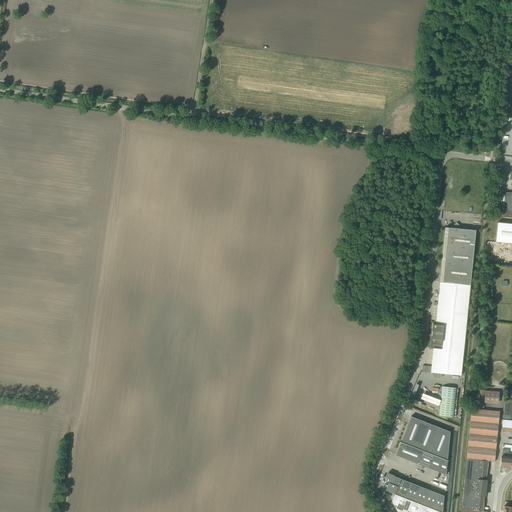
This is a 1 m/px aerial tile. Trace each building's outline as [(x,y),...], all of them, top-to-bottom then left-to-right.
[(511,193),(504,193),(503,212),(511,212),(511,193)] [(511,223),(497,222),(495,242),(511,243),(511,223)] [(461,376),(475,231),(445,228),(435,325),(433,324),(430,348),(433,348),(431,373),(461,376)] [(413,399),(412,402),(421,404),(422,401),(414,398),(415,395),(419,384),(415,383),(410,398),(413,399)] [(453,418),(456,388),(443,386),(440,416),(453,418)] [(499,393),(478,391),(477,410),(483,411),(484,403),(498,405),(499,393)] [(420,398),(439,405),(441,399),(423,392),(420,398)] [(511,399),(506,399),(503,421),(503,428),(511,428),(511,399)] [(471,409),(470,422),(498,425),(499,412),(483,411),(477,410),(471,409)] [(450,433),(410,418),(396,456),(446,476),(450,433)] [(470,422),(469,435),(497,438),(498,425),(470,422)] [(469,435),(468,447),(496,450),(497,438),(469,435)] [(504,435),(503,444),(511,444),(511,435),(504,435)] [(468,447),(467,459),(488,462),(495,462),(496,450),(468,447)] [(501,456),(500,466),(510,467),(510,466),(511,466),(511,463),(510,463),(511,457),(509,457),(509,453),(508,453),(508,450),(502,450),(502,456),(501,456)] [(467,459),(462,510),(483,511),(488,462),(467,459)] [(388,474),(384,484),(387,486),(386,491),(394,494),(439,511),(442,511),(444,497),(388,474)] [(406,511),(407,511),(409,511),(439,511),(394,494),(392,502),(397,511),(406,511)]
